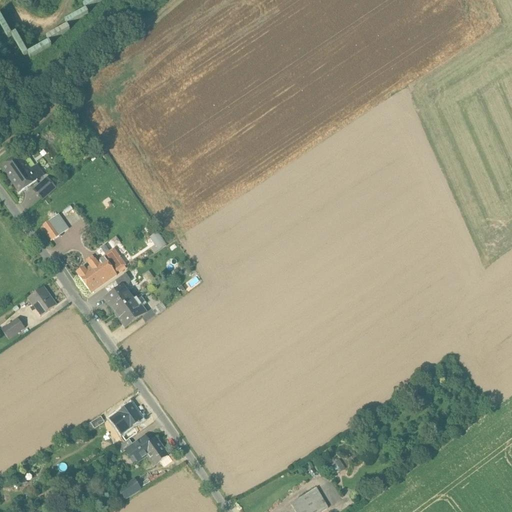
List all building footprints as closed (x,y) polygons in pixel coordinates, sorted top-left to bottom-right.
[(34,132),(25,140),(30,145),(39,137),(34,132)] [(24,160),(20,154),(1,167),(19,194),(38,181),(37,180),(43,176),(36,167),(31,171),(24,160)] [(29,157),(24,160),(31,171),(36,167),(29,157)] [(47,179),(34,191),(42,200),(55,188),(47,179)] [(49,222),(52,227),(62,221),(58,215),(49,222)] [(68,230),(62,221),(52,227),(59,236),(68,230)] [(52,227),(49,222),(43,226),(53,240),(59,236),(52,227)] [(151,248),(154,254),(167,245),(158,231),(149,237),(154,246),(151,248)] [(115,250),(104,257),(110,265),(115,261),(122,270),(127,266),(115,250)] [(104,257),(85,271),(84,269),(77,273),(79,275),(78,276),(91,294),(117,275),(117,274),(110,265),(104,257)] [(115,261),(110,265),(117,274),(122,270),(115,261)] [(149,287),(155,282),(149,274),(143,278),(149,287)] [(126,275),(116,282),(120,288),(123,286),(130,281),(126,275)] [(120,288),(107,297),(117,312),(133,301),(123,286),(120,288)] [(44,288),(28,299),(41,317),(56,306),(44,288)] [(140,296),(133,301),(139,308),(142,306),(145,303),(140,296)] [(133,301),(117,312),(121,317),(118,320),(125,329),(142,318),(147,314),(142,306),(139,308),(133,301)] [(158,306),(151,311),(155,317),(162,312),(158,306)] [(151,311),(147,314),(142,318),(146,324),(155,317),(151,311)] [(18,319),(2,331),(9,340),(24,329),(18,319)] [(131,405),(118,415),(129,430),(142,421),(131,405)] [(101,417),(91,424),(95,430),(105,423),(101,417)] [(126,442),(134,437),(134,436),(129,430),(121,436),(126,442)] [(126,442),(124,444),(129,450),(138,442),(134,437),(126,442)] [(143,450),(149,458),(155,466),(168,457),(156,440),(143,449),(143,450)] [(138,442),(129,450),(134,457),(143,450),(143,449),(138,442)] [(149,458),(143,450),(134,457),(140,465),(149,458)] [(345,468),(340,460),(331,466),(336,474),(345,468)] [(317,475),(312,468),(308,470),(312,478),(317,475)] [(27,484),(22,476),(14,481),(19,489),(27,484)] [(73,476),(62,484),(66,490),(77,482),(73,476)] [(118,489),(125,500),(141,490),(134,479),(118,489)] [(316,488),(291,505),(295,511),(322,511),(328,509),(316,488)]
